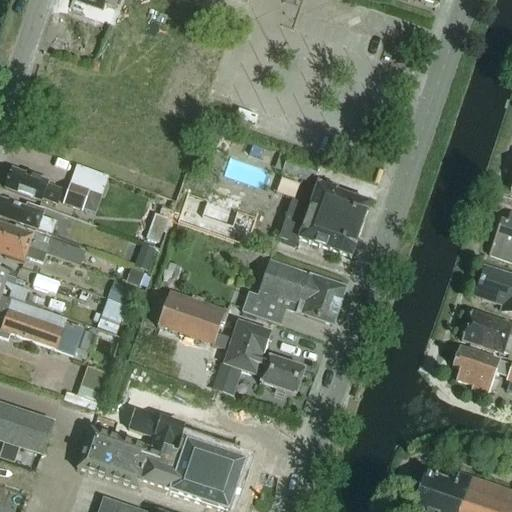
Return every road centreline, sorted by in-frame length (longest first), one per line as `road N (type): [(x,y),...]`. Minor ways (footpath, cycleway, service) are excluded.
road 1 (tertiary): [(293,511),(466,0)]
road 2 (residential): [(428,381),(511,142)]
road 3 (residential): [(0,120),(41,0)]
